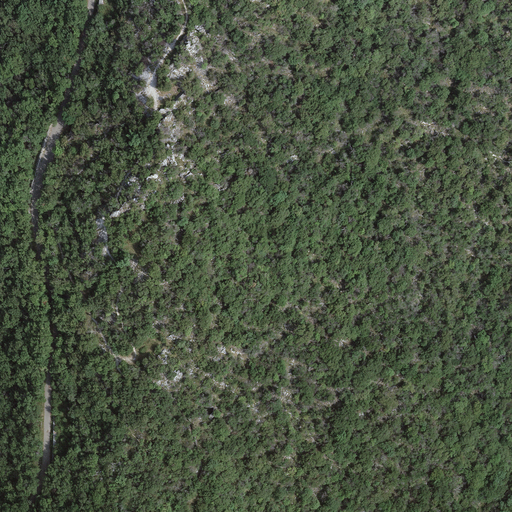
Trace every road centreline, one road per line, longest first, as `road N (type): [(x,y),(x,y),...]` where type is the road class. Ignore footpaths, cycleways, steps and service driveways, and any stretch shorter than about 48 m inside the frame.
road 1 (track): [(27,511),(45,468),(56,328),(37,194),(91,0)]
road 2 (track): [(37,194),(114,356)]
road 3 (track): [(37,194),(87,207),(108,139),(59,127)]
